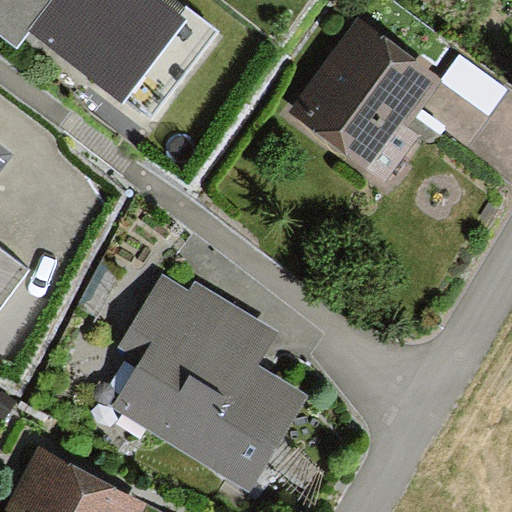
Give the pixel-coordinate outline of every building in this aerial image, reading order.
[(218,30),(178,0),(0,0),(0,37),(14,48),(28,30),(147,121),(218,30)] [(424,76),(353,27),(289,119),(360,169),(424,76)] [(0,173),(14,155),(0,144),(0,173)] [(249,488),(306,395),(255,364),(275,331),(194,281),(187,293),(166,280),(126,344),(148,358),(118,407),(249,488)] [(127,511),(130,507),(38,461),(11,511),(127,511)]
